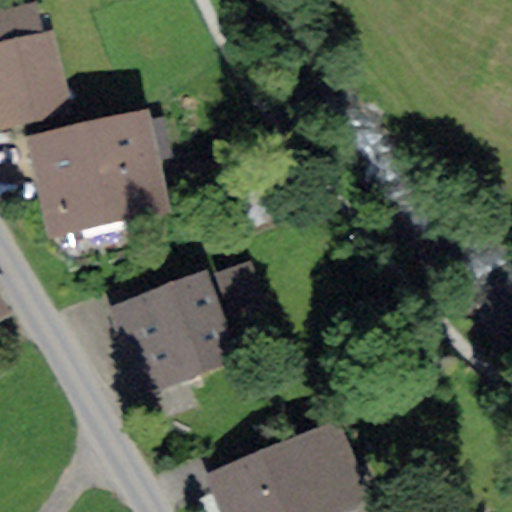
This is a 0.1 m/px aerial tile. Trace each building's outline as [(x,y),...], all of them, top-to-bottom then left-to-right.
[(0,57),(0,91),(59,78),(52,46),(0,57)] [(66,112),(59,78),(0,91),(0,102),(5,125),(66,112)] [(151,133),(49,153),(64,229),(166,208),(151,133)] [(207,295),(129,322),(153,392),(231,365),(207,295)] [(340,443),(225,488),(232,504),(234,511),(337,511),(364,501),(340,443)]
